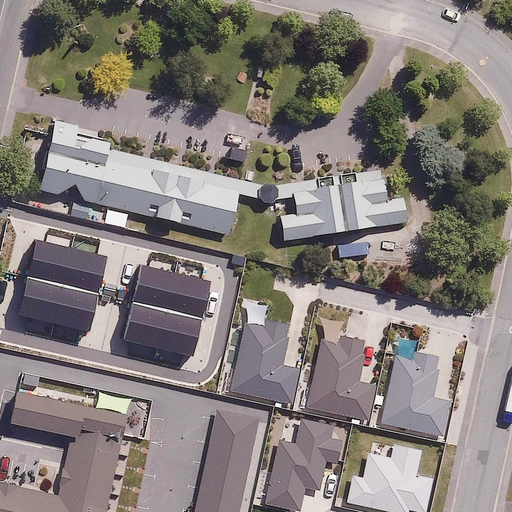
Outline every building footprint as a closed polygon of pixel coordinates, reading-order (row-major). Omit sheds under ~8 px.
[(103,142),(47,130),(32,197),(224,239),(236,184),(100,154),(103,142)] [(269,195),(277,244),(398,226),(394,203),(380,206),(376,179),(269,195)] [(284,359),(291,331),(247,320),(231,386),(291,400),(300,363),(284,359)] [(357,375),(365,342),(323,333),(307,405),(365,417),(373,379),(357,375)] [(415,353),(398,348),(380,422),(445,439),(452,411),(444,409),(448,394),(431,390),(441,353),(417,347),(415,353)] [(93,511),(114,416),(6,392),(0,418),(0,426),(60,439),(45,505),(0,494),(0,511),(93,511)]
